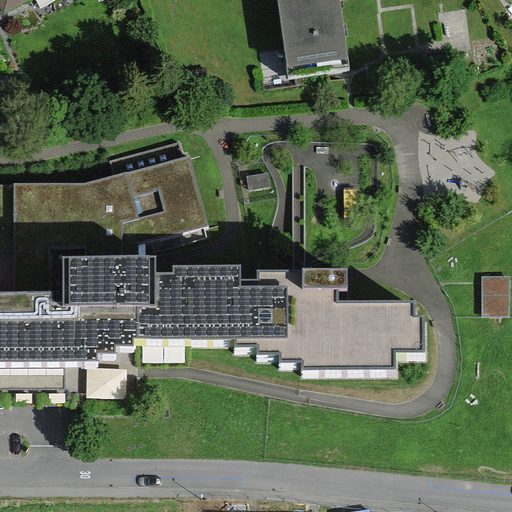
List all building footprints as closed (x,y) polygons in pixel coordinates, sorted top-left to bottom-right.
[(26,0),(0,0),(0,1),(6,12),(26,0)] [(278,0),(290,77),(350,68),(340,0),(278,0)] [(116,183),(81,193),(0,193),(0,257),(12,257),(12,306),(59,306),(59,275),(137,275),(137,253),(206,234),(182,147),(112,167),(116,183)] [(268,175),(247,178),(249,192),(271,188),(268,175)] [(0,376),(96,376),(96,368),(116,368),(116,359),(137,359),(137,351),(137,330),(137,327),(153,327),(153,288),(153,275),(137,275),(59,275),(59,306),(12,306),(0,305),(0,376)] [(137,330),(137,351),(239,351),(239,356),(260,356),(260,362),(282,362),(282,373),(304,372),(304,379),(394,378),(394,363),(424,362),(424,328),(416,328),(415,313),(341,313),(341,301),(348,301),(348,281),(299,282),(242,282),(242,277),(173,278),(173,288),(153,288),(153,327),(137,327),(137,330)] [(510,316),(509,277),(483,278),(484,317),(510,316)]
